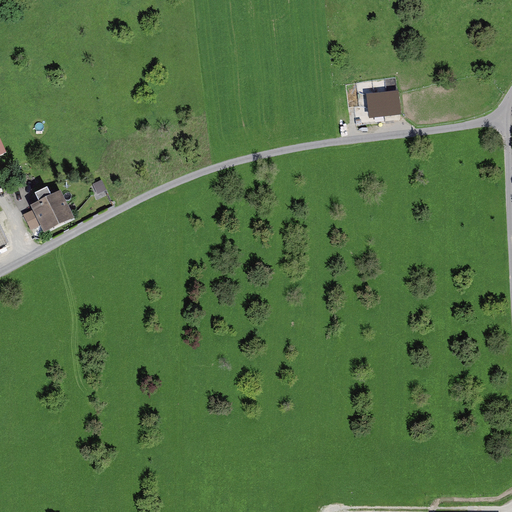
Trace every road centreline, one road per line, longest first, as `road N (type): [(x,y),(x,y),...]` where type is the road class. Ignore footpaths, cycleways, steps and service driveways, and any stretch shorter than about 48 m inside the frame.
road 1 (track): [(511,99),(506,118),(318,144),(198,174),(0,274)]
road 2 (track): [(511,246),(506,118)]
